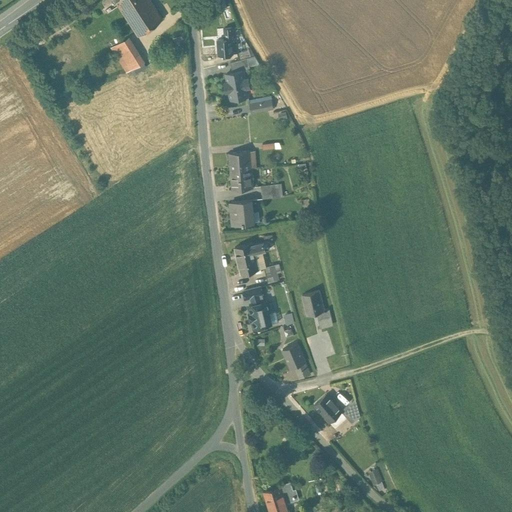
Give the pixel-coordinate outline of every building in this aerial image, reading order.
[(149,0),(114,0),(138,35),(162,18),(149,0)] [(223,24),(233,23),(236,32),(240,31),(234,14),(222,16),(223,24)] [(126,35),(109,46),(125,71),(129,69),(142,61),(142,60),(126,35)] [(241,52),(249,50),(246,44),(246,41),(242,39),(240,38),(239,45),(241,52)] [(226,39),(218,40),(219,55),(232,54),(231,39),(226,39)] [(248,57),(251,56),(249,50),(241,52),(237,53),(239,60),(248,57)] [(251,56),(248,57),(249,65),(259,64),(254,55),(251,56)] [(239,60),(230,62),(232,72),(243,70),(243,71),(250,70),(249,65),(248,57),(239,60)] [(142,61),(129,69),(131,73),(144,65),(142,61)] [(232,72),(226,74),(227,81),(224,82),(226,92),(229,91),(230,99),(248,96),(246,88),(249,87),(248,78),(245,78),(243,71),(243,70),(232,72)] [(272,100),(261,102),(263,110),(273,108),(272,100)] [(261,102),(249,104),(251,113),(263,110),(261,102)] [(249,150),(229,152),(231,170),(250,168),(251,168),(249,150)] [(250,168),(231,170),(233,189),(252,187),(250,168)] [(273,190),(262,191),(262,198),(280,196),(279,183),(273,184),(273,190)] [(251,200),(231,203),(234,224),(251,222),(250,212),(252,212),(251,200)] [(267,241),(252,245),(254,253),(269,250),(267,241)] [(252,243),(235,247),(241,273),(258,269),(254,253),(252,245),(252,243)] [(279,264),(264,267),(266,276),(276,273),(281,272),(279,264)] [(276,273),(266,276),(268,283),(278,280),(276,273)] [(260,287),(243,291),(245,299),(251,297),(259,295),(262,294),(260,287)] [(320,288),(301,292),(305,312),(316,310),(323,309),(323,307),(320,288)] [(259,295),(251,297),(253,304),(249,305),(251,313),(249,313),(251,320),(252,319),(254,328),(271,324),(265,301),(261,302),(259,295)] [(323,309),(316,310),(317,316),(331,314),(329,306),(323,307),(323,309)] [(286,322),(294,321),(292,312),(285,313),(286,322)] [(331,314),(317,316),(319,326),(333,324),(331,314)] [(298,342),(283,348),(290,367),(295,366),(305,361),(306,361),(298,342)] [(311,374),(305,361),(295,366),(300,378),(311,374)] [(342,410),(327,392),(315,403),(322,411),(321,412),(329,421),(341,410),(342,410)] [(342,410),(341,410),(352,422),(360,415),(355,398),(342,410)] [(377,468),(370,471),(374,482),(381,479),(377,468)] [(291,482),(280,485),(280,488),(286,505),(297,502),(291,482)] [(280,488),(264,493),(270,511),(288,511),(286,505),(280,488)]
